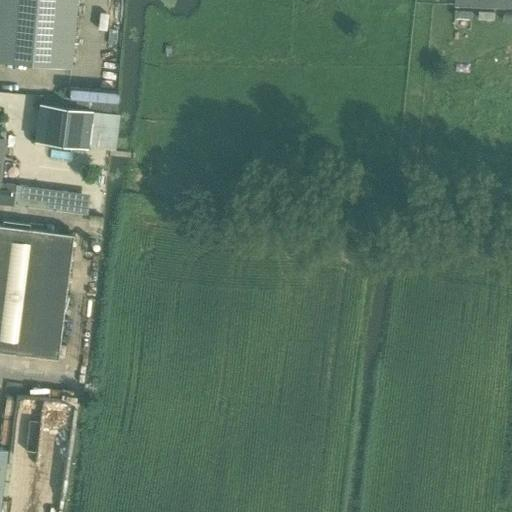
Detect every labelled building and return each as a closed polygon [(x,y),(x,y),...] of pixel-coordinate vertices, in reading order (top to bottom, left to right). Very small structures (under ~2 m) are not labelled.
[(0,0),(0,27),(72,32),(75,0),(0,0)] [(0,60),(69,66),(72,32),(0,27),(0,60)] [(83,96),(83,107),(117,109),(118,89),(71,86),(70,95),(83,96)] [(86,147),(91,110),(38,104),(34,140),(86,147)] [(52,211),(55,191),(3,184),(3,186),(1,204),(52,211)] [(0,350),(56,358),(72,234),(28,228),(29,223),(2,220),(1,224),(0,224),(0,350)] [(67,472),(77,398),(6,389),(0,438),(0,445),(17,448),(18,441),(40,444),(37,468),(67,472)]
